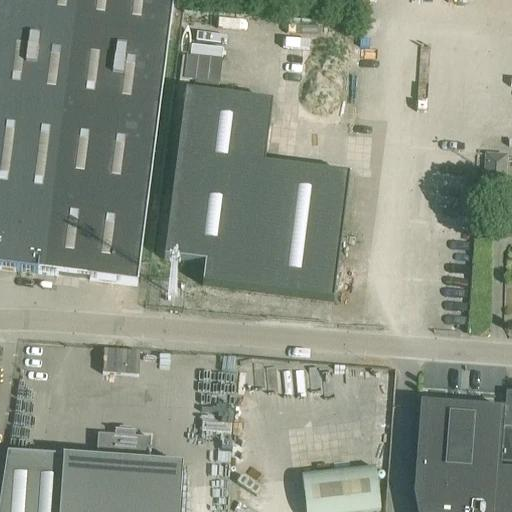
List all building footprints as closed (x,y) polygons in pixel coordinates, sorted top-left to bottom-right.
[(0,0),(0,269),(137,287),(173,0),(0,0)] [(187,74),(223,76),(224,48),(189,46),(187,74)] [(186,94),(165,260),(206,265),(203,286),(332,303),(349,178),(264,167),(272,105),(186,94)] [(508,156),(485,155),(483,185),(506,187),(508,156)] [(505,411),(501,463),(511,463),(511,393),(506,393),(505,411)] [(420,405),(413,497),(415,511),(511,511),(511,463),(501,463),(505,411),(420,405)] [(64,458),(60,511),(179,511),(183,466),(150,464),(151,439),(135,438),(135,433),(132,433),(132,430),(119,429),(119,432),(115,432),(115,437),(98,436),(96,460),(64,458)] [(7,454),(0,502),(0,511),(60,511),(64,458),(7,454)] [(378,511),(374,471),(302,478),(305,511),(378,511)]
